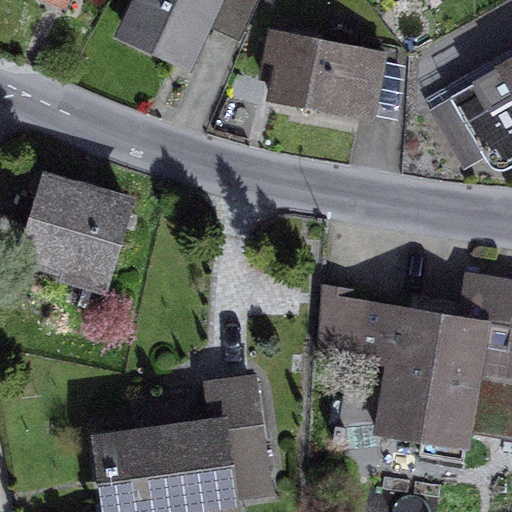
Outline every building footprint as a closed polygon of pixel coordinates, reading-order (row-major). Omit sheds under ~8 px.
[(190,61),(210,18),(244,33),(259,0),(138,0),(124,30),(190,61)] [(326,45),(353,50),(355,38),(328,33),(326,45)] [(383,56),(375,55),(378,43),(355,38),(353,50),(326,45),(272,34),(270,47),(281,49),(279,62),(271,99),(371,118),(371,116),(382,62),(383,56)] [(267,60),(279,62),(281,49),(270,47),(267,60)] [(511,50),(427,100),(433,109),(511,63),(511,50)] [(397,121),(408,67),(382,62),(371,116),(397,121)] [(511,63),(433,109),(466,166),(484,156),(497,148),(510,170),(511,168),(511,63)] [(495,170),(510,170),(497,148),(484,156),(495,170)] [(128,205),(47,181),(24,257),(104,282),(128,205)] [(469,426),(511,433),(511,282),(467,275),(464,292),(462,303),(459,318),(428,313),(410,310),(353,301),(354,291),(323,286),(318,353),(389,365),(387,380),(378,434),(423,441),(420,455),(463,462),(469,426)] [(428,313),(459,318),(462,303),(412,295),(410,310),(428,313)] [(375,454),(378,434),(387,380),(350,374),(341,428),(337,428),(333,447),(375,454)] [(229,494),(267,489),(252,380),(211,386),(216,425),(188,429),(154,434),(102,441),(111,511),(175,511),(231,504),(229,494)] [(154,434),(188,429),(185,412),(152,417),(154,434)]
